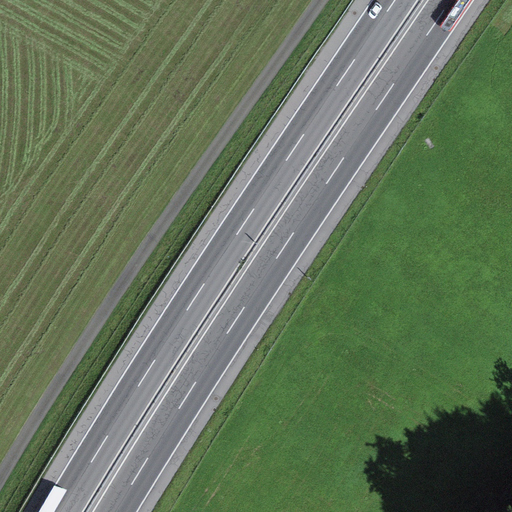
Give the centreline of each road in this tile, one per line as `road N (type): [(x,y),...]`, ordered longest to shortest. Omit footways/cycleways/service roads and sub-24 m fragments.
road 1 (trunk): [(114,511),(451,0)]
road 2 (trunk): [(395,0),(61,511)]
road 3 (track): [(0,483),(94,325),(319,0)]
